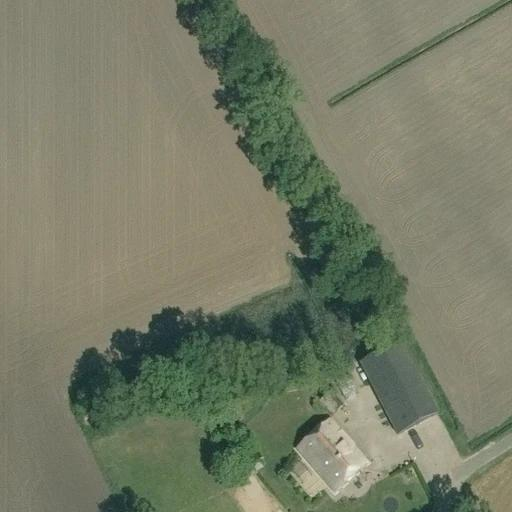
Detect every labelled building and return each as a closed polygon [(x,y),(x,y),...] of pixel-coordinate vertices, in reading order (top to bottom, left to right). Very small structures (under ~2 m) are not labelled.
[(437,415),(400,344),(360,365),(397,436),(437,415)] [(329,393),(318,402),(330,415),(340,406),(329,393)] [(327,420),(294,448),(330,493),(363,464),(327,420)] [(217,435),(230,445),(236,436),(223,426),(217,435)] [(242,484),(263,469),(251,451),(230,466),(242,484)]
